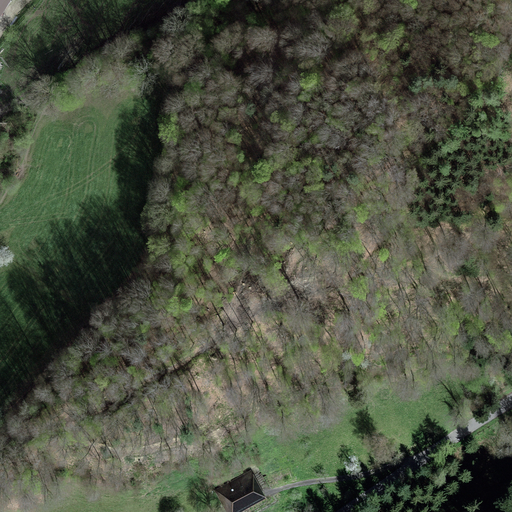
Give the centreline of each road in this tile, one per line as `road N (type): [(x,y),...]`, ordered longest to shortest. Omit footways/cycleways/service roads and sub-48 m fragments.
road 1 (track): [(0,115),(194,0)]
road 2 (track): [(272,494),(403,465),(461,432)]
road 3 (unclassified): [(354,511),(511,400)]
